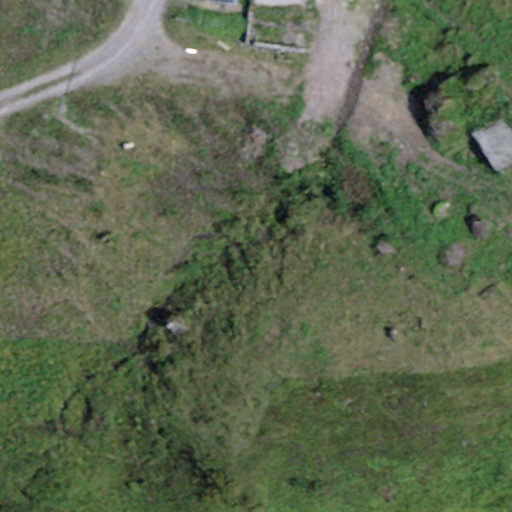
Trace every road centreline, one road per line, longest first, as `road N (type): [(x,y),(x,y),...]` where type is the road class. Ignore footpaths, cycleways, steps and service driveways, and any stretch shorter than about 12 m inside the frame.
road 1 (track): [(112,55),(264,83)]
road 2 (track): [(112,55),(0,107)]
